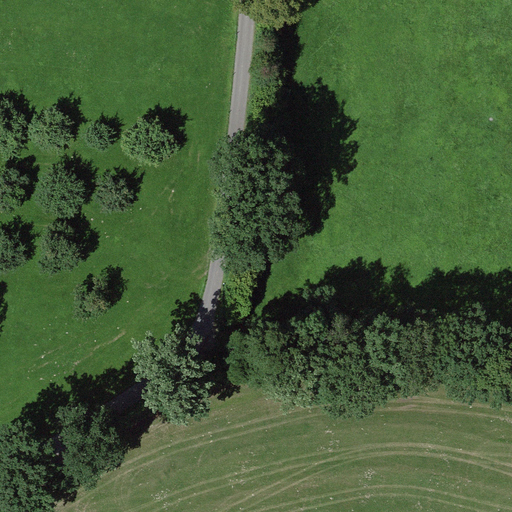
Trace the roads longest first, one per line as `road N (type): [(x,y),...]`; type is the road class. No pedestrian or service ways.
road 1 (residential): [(0,473),(186,362),(199,346),(209,317),(246,0)]
road 2 (track): [(199,346),(511,330)]
